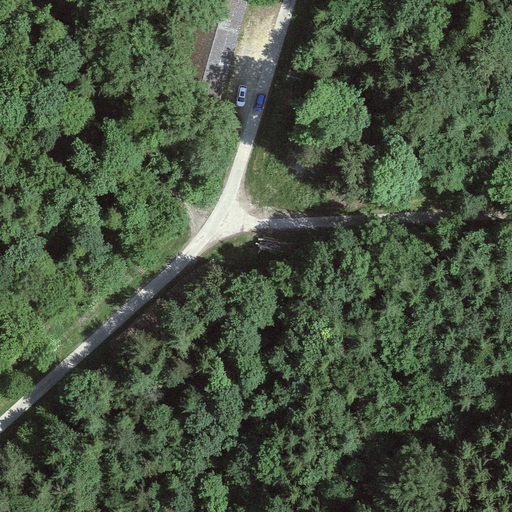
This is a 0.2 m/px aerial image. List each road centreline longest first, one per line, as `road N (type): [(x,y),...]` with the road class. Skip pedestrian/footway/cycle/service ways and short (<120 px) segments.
road 1 (track): [(212,229),(292,215),(511,214)]
road 2 (unclassified): [(212,229),(0,423)]
road 3 (track): [(65,0),(135,148),(212,229)]
road 4 (track): [(288,0),(212,229)]
